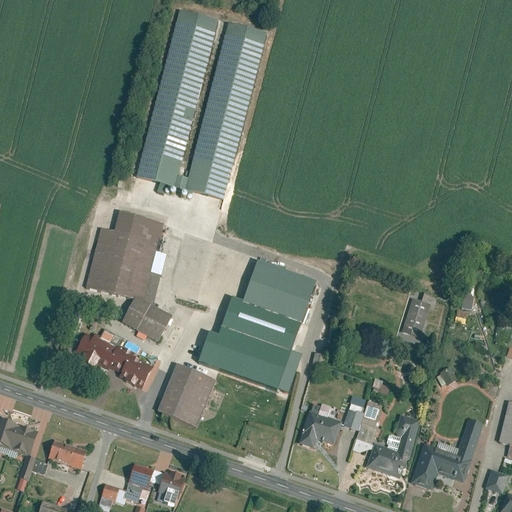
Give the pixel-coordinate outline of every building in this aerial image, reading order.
[(219,21),(181,11),(137,180),(175,190),(219,21)] [(268,34),(229,24),(187,192),(226,202),(268,34)] [(115,233),(103,230),(87,290),(155,308),(169,255),(157,252),(164,225),(120,214),(115,233)] [(317,283),(259,263),(215,370),(283,395),(317,283)] [(465,296),(463,310),(473,311),(475,298),(465,296)] [(136,298),(123,324),(160,343),(173,318),(136,298)] [(432,305),(414,299),(400,343),(418,349),(432,305)] [(464,324),(466,313),(456,312),(455,323),(464,324)] [(120,380),(144,392),(155,369),(133,359),(135,354),(120,347),(118,350),(88,335),(77,355),(110,371),(111,368),(123,374),(120,380)] [(218,382),(178,365),(158,413),(197,429),(218,382)] [(442,376),(438,378),(443,387),(448,384),(449,387),(459,382),(451,369),(441,374),(442,376)] [(371,392),(387,397),(390,387),(374,382),(371,392)] [(384,407),(354,397),(344,427),(360,433),(362,426),(376,431),(384,407)] [(511,403),(510,403),(500,444),(511,447),(508,458),(511,458),(511,403)] [(312,413),(310,413),(303,433),(304,434),(301,446),(315,451),(318,442),(336,447),(344,424),(329,419),(333,409),(323,405),(322,408),(314,406),(312,413)] [(422,422),(402,417),(398,433),(398,436),(400,438),(403,440),(398,453),(376,445),(367,470),(401,482),(408,463),(411,461),(422,422)] [(0,448),(30,459),(38,434),(0,420),(0,448)] [(485,426),(469,420),(457,455),(426,445),(412,485),(433,492),(439,476),(465,485),(485,426)] [(50,459),(81,470),(88,451),(56,440),(50,459)] [(33,472),(36,461),(28,458),(21,479),(22,480),(18,491),(25,493),(33,472)] [(49,466),(36,461),(33,472),(46,476),(49,466)] [(156,471),(135,464),(127,490),(107,483),(101,499),(116,504),(118,497),(140,504),(142,500),(148,502),(152,491),(150,490),(156,471)] [(510,477),(493,471),(486,490),(503,496),(510,477)] [(183,478),(171,473),(168,480),(165,479),(159,494),(168,497),(165,504),(176,508),(179,501),(185,486),(181,484),(183,478)] [(511,511),(511,495),(508,494),(501,511),(511,511)] [(66,511),(67,511),(41,502),(37,511),(66,511)]
